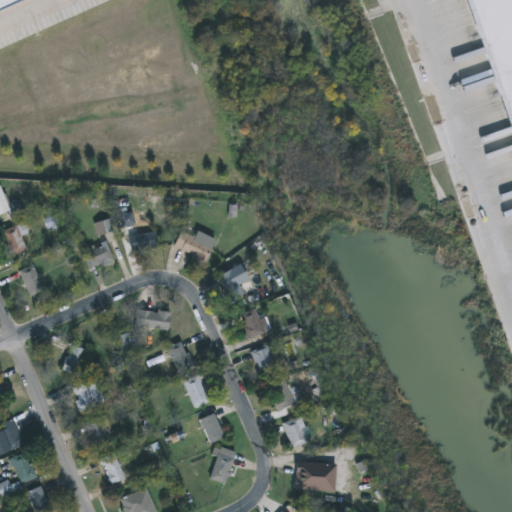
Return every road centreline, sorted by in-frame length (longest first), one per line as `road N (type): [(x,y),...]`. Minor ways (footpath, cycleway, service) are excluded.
road 1 (residential): [(240,511),(265,489),(266,457),(208,318),(177,285),(153,281),(8,341)]
road 2 (residential): [(90,511),(0,322)]
